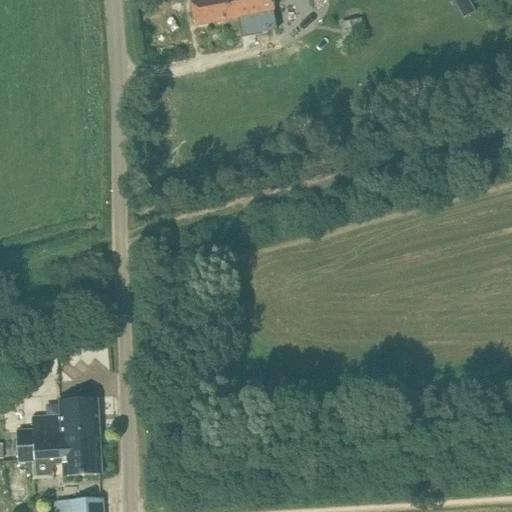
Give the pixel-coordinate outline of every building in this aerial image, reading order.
[(272,0),(190,0),(195,26),(252,15),(255,31),(278,27),(272,0)] [(364,18),(342,22),(346,42),(368,37),(364,18)] [(100,436),(98,399),(60,401),(61,414),(32,416),(33,431),(17,432),(19,461),(35,460),(35,446),(63,444),(63,438),(100,436)] [(35,460),(19,461),(63,459),(64,477),(102,475),(100,436),(63,438),(63,444),(35,446),(35,460)] [(104,511),(104,499),(84,500),(54,501),(54,511),(104,511)]
